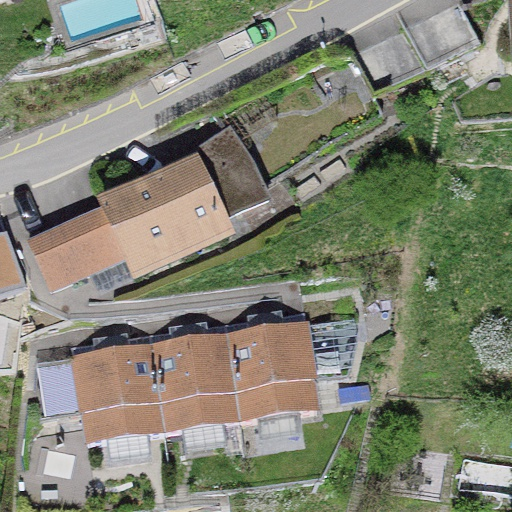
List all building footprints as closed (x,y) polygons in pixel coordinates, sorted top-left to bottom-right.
[(0,0),(0,24),(30,14),(25,0),(0,0)] [(408,29),(430,72),(479,47),(456,4),(408,29)] [(354,57),(376,100),(430,72),(408,29),(354,57)] [(206,177),(34,260),(61,316),(136,279),(147,301),(243,255),(206,177)] [(314,339),(236,351),(249,442),(329,429),(314,339)] [(236,351),(161,360),(172,451),(249,442),(236,351)] [(161,360),(79,370),(90,461),(172,451),(161,360)]
